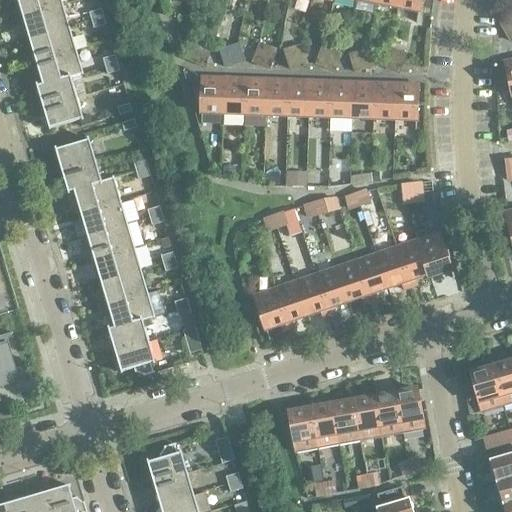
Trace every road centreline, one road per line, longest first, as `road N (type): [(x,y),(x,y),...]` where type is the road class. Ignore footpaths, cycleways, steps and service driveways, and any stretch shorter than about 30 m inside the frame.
road 1 (residential): [(89,435),(432,335)]
road 2 (residential): [(89,435),(0,127)]
road 3 (residential): [(503,314),(467,100),(479,0)]
road 4 (residential): [(432,335),(472,511)]
